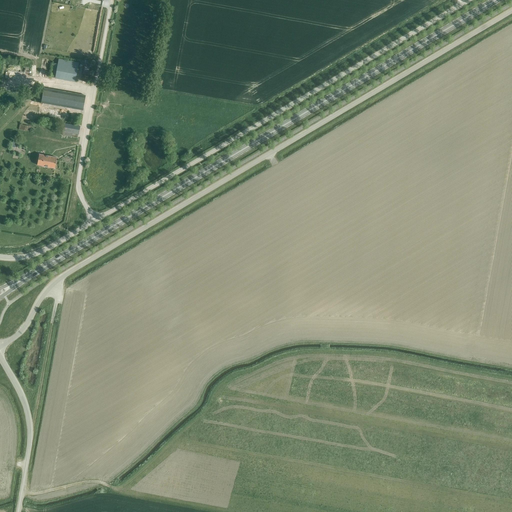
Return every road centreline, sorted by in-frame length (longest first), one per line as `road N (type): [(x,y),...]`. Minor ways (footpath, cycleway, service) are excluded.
road 1 (primary): [(30,275),(495,0)]
road 2 (unclassified): [(511,10),(60,279)]
road 3 (unclassified): [(94,220),(467,0)]
road 4 (unclassified): [(94,220),(78,180),(110,0)]
road 5 (unclassified): [(17,511),(30,432),(0,357)]
